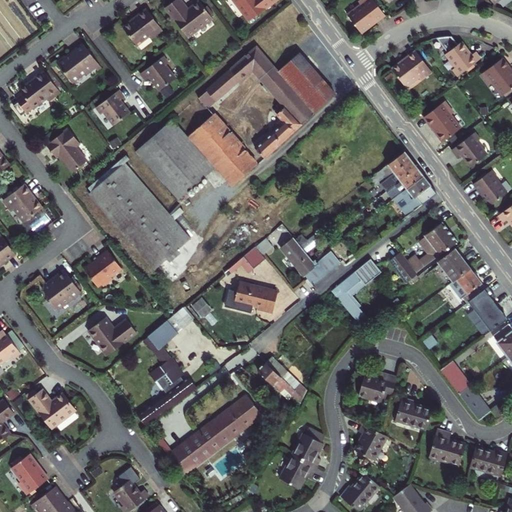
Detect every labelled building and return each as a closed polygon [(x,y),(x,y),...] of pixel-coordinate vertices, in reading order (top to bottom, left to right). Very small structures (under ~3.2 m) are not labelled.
[(191,8),(188,10),(187,8),(180,0),(171,0),(164,6),(187,36),(211,17),(198,0),(197,0),(189,6),(191,8)] [(231,0),(247,21),(274,0),(231,0)] [(374,21),(375,22),(386,14),(374,0),(361,0),(359,2),(361,4),(348,15),(362,33),(370,26),(369,25),(374,21)] [(130,23),(129,20),(121,26),(135,45),(149,34),(151,38),(162,29),(146,8),(134,17),(136,19),(130,23)] [(452,69),(457,76),(480,59),(475,52),(471,55),(461,42),(457,44),(451,36),(443,37),(436,38),(447,53),(445,54),(455,67),(452,69)] [(97,64),(81,44),(64,57),(63,55),(55,62),(70,81),(83,72),(85,74),(93,67),(97,64)] [(198,98),(206,107),(250,69),(255,64),(259,68),(266,61),(255,48),(198,98)] [(415,51),(405,58),(406,60),(401,64),(400,62),(392,68),(406,86),(418,77),(420,79),(431,70),(415,51)] [(276,71),(271,67),(259,78),(281,103),(273,111),(281,119),(277,123),(279,125),(254,148),(263,157),(334,93),(297,52),(276,71)] [(166,62),(161,55),(139,72),(144,79),(148,76),(158,89),(174,77),(164,64),(166,62)] [(511,87),(511,74),(511,75),(508,70),(511,68),(503,57),(482,73),(490,84),(492,82),(502,95),(511,87)] [(255,64),(250,69),(259,78),(271,67),(266,61),(259,68),(255,64)] [(28,85),(26,83),(18,89),(21,93),(23,96),(16,101),(12,105),(20,115),(31,106),(32,107),(45,97),(47,99),(58,90),(42,70),(32,78),(33,80),(28,85)] [(122,96),(117,89),(94,106),(99,113),(102,111),(112,124),(128,112),(118,99),(122,96)] [(14,98),(16,101),(23,96),(21,93),(14,98)] [(439,132),(437,134),(443,142),(462,128),(451,114),(453,113),(445,101),(424,117),(433,128),(435,127),(439,132)] [(231,186),(242,176),(256,164),(212,113),(187,135),(214,166),(231,186)] [(175,200),(214,166),(187,135),(186,136),(172,119),(134,152),(175,200)] [(77,143),(65,128),(44,144),(53,156),(56,154),(71,174),(86,162),(73,146),(77,143)] [(474,133),(452,150),(457,157),(461,154),(471,167),(487,155),(477,142),(479,140),(474,133)] [(410,160),(403,151),(367,179),(374,187),(385,178),(410,160)] [(0,170),(8,164),(2,156),(0,157),(0,170)] [(399,180),(415,167),(410,160),(385,178),(387,180),(380,185),(385,190),(391,186),(399,180)] [(123,162),(88,193),(154,269),(189,239),(123,162)] [(395,192),(397,194),(421,175),(415,167),(399,180),(402,184),(394,190),(391,186),(385,190),(389,197),(395,192)] [(492,170),(474,183),(480,192),(481,191),(492,205),(507,192),(497,180),(498,178),(492,170)] [(405,215),(434,192),(421,175),(397,194),(392,198),(405,215)] [(41,207),(35,199),(32,201),(29,196),(31,194),(23,183),(2,199),(10,210),(12,207),(22,221),(41,207)] [(511,205),(499,215),(504,222),(508,219),(511,224),(511,205)] [(405,261),(414,273),(456,241),(441,221),(423,235),(424,236),(417,241),(426,253),(418,259),(414,254),(405,261)] [(289,233),(282,225),(275,233),(282,241),(289,233)] [(0,260),(2,259),(4,261),(14,253),(0,234),(0,260)] [(311,261),(292,237),(279,247),(302,276),(304,275),(311,284),(323,275),(311,261)] [(272,247),(264,238),(254,246),(262,255),(272,247)] [(242,256),(252,268),(258,263),(264,258),(262,255),(254,246),(242,256)] [(454,248),(437,260),(453,282),(470,269),(454,248)] [(95,259),(83,268),(96,286),(100,283),(101,285),(111,278),(109,276),(120,268),(106,249),(94,258),(95,259)] [(311,261),(323,275),(339,262),(329,250),(316,261),(314,258),(311,261)] [(405,261),(398,252),(388,259),(405,282),(415,274),(414,273),(405,261)] [(370,258),(330,290),(358,322),(366,315),(358,307),(360,305),(350,293),(363,283),(364,284),(380,271),(370,258)] [(481,283),(470,269),(453,282),(449,285),(460,299),(462,298),(466,303),(467,302),(480,292),(476,287),(481,283)] [(50,283),(47,283),(42,282),(46,296),(45,299),(54,311),(70,299),(74,299),(78,296),(78,293),(79,292),(62,270),(54,276),(56,279),(50,283)] [(227,288),(223,305),(249,312),(251,304),(261,307),(260,309),(270,311),(275,290),(238,281),(236,290),(227,288)] [(480,292),(467,302),(490,332),(506,319),(491,299),(494,296),(487,287),(480,292)] [(200,299),(192,305),(200,315),(208,308),(200,299)] [(166,319),(177,332),(194,317),(184,305),(166,319)] [(108,327),(111,325),(104,316),(87,330),(105,354),(136,331),(126,317),(113,328),(111,329),(108,327)] [(177,332),(166,319),(147,335),(158,348),(160,347),(177,332)] [(492,337),(507,357),(511,353),(511,329),(508,324),(492,337)] [(0,330),(0,362),(11,354),(13,357),(19,352),(18,350),(5,333),(2,329),(0,330)] [(11,329),(5,333),(18,350),(24,345),(11,329)] [(147,335),(143,339),(162,363),(169,358),(160,347),(158,348),(147,335)] [(257,369),(279,391),(283,387),(289,393),(298,402),(306,389),(271,355),(257,369)] [(169,358),(162,363),(148,373),(160,390),(162,389),(165,393),(137,413),(144,423),(195,386),(188,376),(183,380),(180,382),(177,378),(180,376),(180,372),(170,357),(169,358)] [(470,385),(451,361),(440,370),(458,394),(470,385)] [(390,395),(395,377),(379,373),(378,378),(364,375),(358,396),(380,403),(383,393),(390,395)] [(490,411),(470,385),(458,394),(478,420),(490,411)] [(283,387),(279,391),(285,398),(289,393),(283,387)] [(62,391),(54,397),(56,400),(52,403),(50,400),(41,388),(28,398),(50,428),(75,409),(62,391)] [(245,394),(167,454),(182,474),(261,414),(245,394)] [(394,420),(425,429),(431,410),(413,405),(414,402),(400,397),(394,420)] [(0,440),(10,433),(3,424),(1,426),(0,424),(0,421),(1,420),(13,412),(3,399),(0,400),(0,440)] [(490,412),(497,420),(504,414),(498,406),(490,412)] [(386,436),(362,423),(357,431),(362,434),(353,450),(372,461),(386,436)] [(304,434),(302,434),(292,454),(316,466),(319,460),(315,458),(322,444),(320,443),(323,435),(308,427),(304,434)] [(450,433),(436,429),(427,456),(457,465),(464,443),(448,439),(450,433)] [(384,461),(393,443),(388,441),(379,459),(384,461)] [(474,447),(468,467),(499,476),(506,452),(493,449),(492,452),(474,447)] [(33,463),(35,461),(27,451),(9,465),(20,480),(18,481),(27,493),(48,477),(39,466),(37,468),(33,463)] [(312,475),(316,466),(292,454),(279,478),(299,488),(307,473),(312,475)] [(121,507),(124,511),(128,511),(148,497),(143,490),(139,493),(133,484),(140,479),(131,467),(115,479),(121,486),(113,492),(123,505),(121,507)] [(378,486),(362,473),(350,488),(348,486),(339,497),(357,511),(378,486)] [(403,511),(428,511),(431,510),(426,502),(423,504),(408,485),(392,496),(403,511)] [(68,501),(66,502),(64,504),(60,499),(62,497),(54,486),(33,502),(36,506),(40,511),(42,511),(44,511),(69,511),(74,509),(68,501)] [(502,511),(499,511),(511,511),(511,499),(508,498),(504,511),(502,511)]
